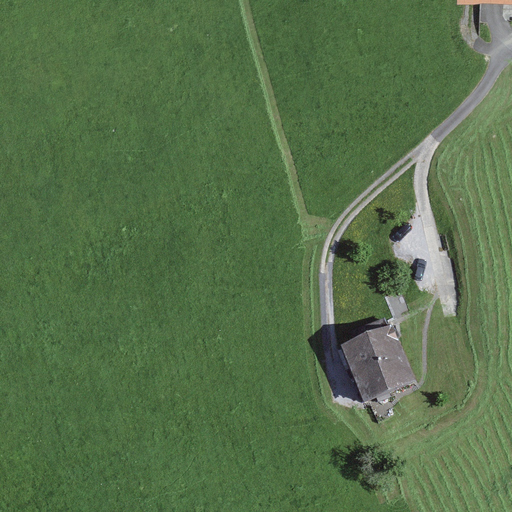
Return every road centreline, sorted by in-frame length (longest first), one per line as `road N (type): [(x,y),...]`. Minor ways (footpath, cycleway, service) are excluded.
road 1 (track): [(511,53),(505,50),(491,87),(432,138),(418,182),(452,310)]
road 2 (track): [(432,138),(334,232),(326,334)]
